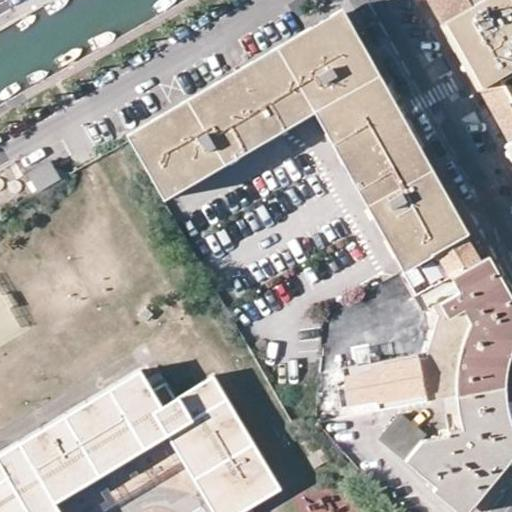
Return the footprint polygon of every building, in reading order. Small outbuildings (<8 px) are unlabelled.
[(429,0),(439,16),(442,23),(468,9),(482,0),(429,0)] [(442,23),(480,89),(500,77),(511,70),(511,0),(482,0),(468,9),(442,23)] [(341,12),(311,29),(128,137),(163,196),(315,108),(375,72),(341,12)] [(375,72),(315,108),(403,269),(419,260),(421,259),(426,256),(465,234),(375,72)] [(511,74),(502,80),(500,77),(480,89),(509,141),(511,139),(511,74)] [(39,191),(63,178),(53,158),(29,171),(39,191)] [(426,256),(421,259),(435,284),(452,275),(486,256),(471,231),(465,234),(426,256)] [(426,356),(419,358),(424,388),(426,399),(464,393),(477,390),(473,366),(469,366),(480,324),(470,307),(477,303),(482,277),(494,272),(486,256),(452,275),(460,289),(434,304),(439,315),(426,356)] [(470,307),(480,324),(469,366),(473,366),(477,390),(501,386),(501,377),(505,356),(511,337),(511,302),(511,301),(494,272),(482,277),(477,303),(470,307)] [(0,293),(0,346),(23,333),(0,293)] [(352,321),(347,304),(333,308),(324,313),(329,328),(352,321)] [(351,404),(377,398),(424,388),(419,358),(373,366),(371,361),(358,364),(361,377),(347,381),(351,404)] [(61,511),(55,502),(52,495),(170,424),(222,511),(240,511),(274,492),(241,433),(221,403),(227,397),(214,374),(175,396),(165,381),(152,388),(141,369),(51,423),(0,452),(0,464),(5,475),(0,478),(0,511),(61,511)] [(435,489),(459,509),(511,442),(511,428),(508,421),(502,396),(501,386),(477,390),(464,393),(466,408),(469,424),(441,430),(441,436),(423,439),(426,432),(400,412),(380,437),(438,485),(435,489)] [(377,398),(380,408),(426,399),(424,388),(377,398)] [(221,403),(241,433),(274,492),(280,488),(259,452),(227,397),(221,403)] [(55,502),(168,435),(213,511),(222,511),(170,424),(52,495),(55,502)] [(321,448),(308,455),(315,467),(328,459),(321,448)]
